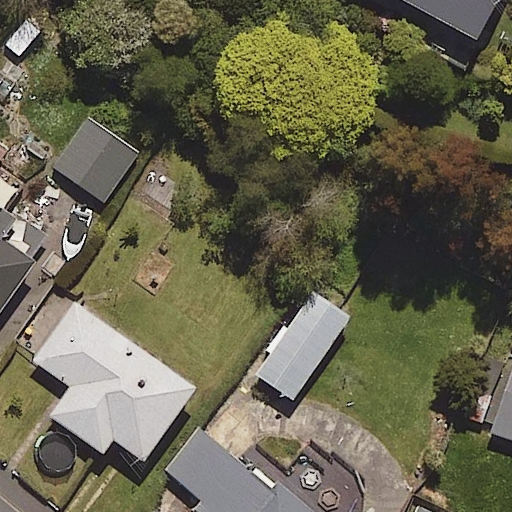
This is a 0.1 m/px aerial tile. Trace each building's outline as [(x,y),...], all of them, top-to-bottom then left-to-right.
[(415,0),(438,12),(422,42),(458,62),(492,0),(415,0)] [(137,149),(87,115),(54,164),(103,198),(137,149)] [(0,167),(0,300),(47,235),(4,204),(20,181),(0,167)] [(349,315),(312,287),(251,366),(288,395),(349,315)] [(192,382),(74,298),(33,355),(70,382),(49,411),(101,448),(111,433),(141,454),(192,382)] [(511,364),(489,429),(511,436),(511,364)] [(317,511),(278,479),(272,486),(198,425),(163,468),(209,505),(202,511),(156,511),(152,509),(149,511),(317,511)]
